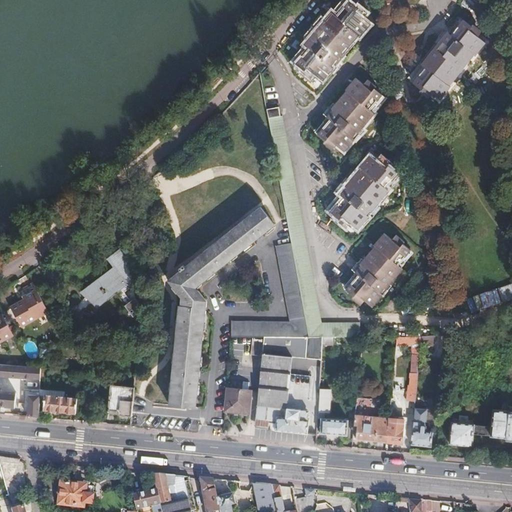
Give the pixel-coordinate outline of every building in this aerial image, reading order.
[(315,74),(322,80),(338,62),(337,61),(357,37),(358,38),(369,26),(362,20),(365,17),(348,3),(336,17),(331,14),(303,46),(308,50),(296,64),(312,78),(315,74)] [(433,93),(440,99),(456,81),(455,80),(475,55),(477,57),(487,45),(479,38),(482,34),(467,22),(453,37),(449,33),(422,65),(427,69),(414,83),(430,96),(433,93)] [(335,145),(343,151),(353,140),(351,139),(374,114),(368,110),(381,95),(365,81),(362,86),(355,80),(344,92),(345,93),(330,110),(331,111),(325,118),(329,121),(317,134),(333,148),(335,145)] [(278,108),(266,110),(290,243),(308,337),(322,337),(332,337),(360,337),(359,322),(320,323),(281,117),(280,117),(278,108)] [(349,223),(357,229),(367,218),(366,217),(387,192),(383,188),(395,174),(380,161),(377,164),(368,156),(358,168),(359,169),(344,187),(345,188),(339,195),(342,198),(330,213),(347,226),(349,223)] [(168,405),(194,408),(206,301),(195,287),(274,226),(261,208),(166,280),(181,300),(181,306),(179,306),(168,405)] [(154,233),(155,242),(164,241),(163,231),(154,233)] [(364,301),(371,307),(381,295),(380,294),(401,270),(397,266),(410,251),(393,237),(390,240),(383,234),(373,246),(373,247),(358,264),(360,266),(354,272),(357,275),(345,290),(361,304),(364,301)] [(232,321),(233,337),(264,337),(308,337),(290,243),(276,246),(289,321),(232,321)] [(112,322),(118,329),(136,316),(133,312),(140,308),(133,298),(130,301),(120,287),(124,284),(113,268),(101,276),(105,281),(86,295),(94,306),(113,292),(127,311),(112,322)] [(19,327),(47,312),(35,289),(24,295),(26,298),(9,307),(19,327)] [(87,298),(74,308),(81,318),(92,310),(95,308),(87,298)] [(0,342),(13,335),(1,315),(0,315),(0,342)] [(431,337),(420,337),(419,347),(431,347),(431,337)] [(262,354),(254,429),(306,433),(308,420),(306,420),(307,411),(285,409),(291,357),(262,354)] [(31,367),(0,363),(0,376),(41,380),(41,368),(31,367)] [(309,365),(309,375),(292,374),(292,384),(296,384),(295,396),(309,397),(309,389),(318,389),(319,366),(309,365)] [(414,401),(416,373),(410,372),(408,386),(407,386),(406,400),(414,401)] [(121,416),(131,417),(134,387),(111,385),(109,411),(121,412),(121,416)] [(227,388),(225,411),(248,413),(250,391),(227,388)] [(318,390),(316,413),(327,413),(329,391),(318,390)] [(0,405),(14,407),(15,392),(0,391),(0,405)] [(40,392),(40,395),(40,399),(40,400),(44,400),(44,410),(76,413),(77,400),(65,398),(66,395),(40,392)] [(29,395),(28,417),(40,418),(40,400),(40,399),(40,395),(29,395)] [(355,398),(354,409),(364,409),(365,399),(355,398)] [(368,409),(378,410),(379,400),(369,399),(368,409)] [(412,422),(410,445),(430,447),(431,432),(424,432),(426,409),(413,408),(412,422)] [(449,444),(472,446),(473,435),(511,438),(511,411),(492,410),(490,427),(451,423),(449,444)] [(319,434),(346,436),(347,421),(321,418),(319,434)] [(353,419),(353,426),(356,426),(355,439),(385,442),(387,421),(353,419)] [(403,423),(387,421),(385,442),(401,444),(402,428),(403,423)] [(0,498),(9,496),(0,462),(0,498)] [(190,511),(195,510),(188,477),(167,475),(152,474),(156,488),(161,511),(190,511)] [(220,511),(216,493),(213,480),(200,478),(206,511),(220,511)] [(61,482),(58,505),(83,507),(85,485),(61,482)] [(277,511),(272,485),(253,483),(258,510),(259,511),(277,511)] [(283,503),(279,486),(272,485),(277,511),(284,511),(284,507),(281,506),(281,505),(283,503)] [(161,511),(156,488),(132,494),(136,511),(151,507),(152,511),(161,511)] [(232,511),(231,505),(234,504),(234,503),(236,503),(234,495),(232,496),(232,495),(223,497),(221,492),(216,493),(220,511),(232,511)] [(408,499),(410,511),(420,511),(421,500),(408,499)]
